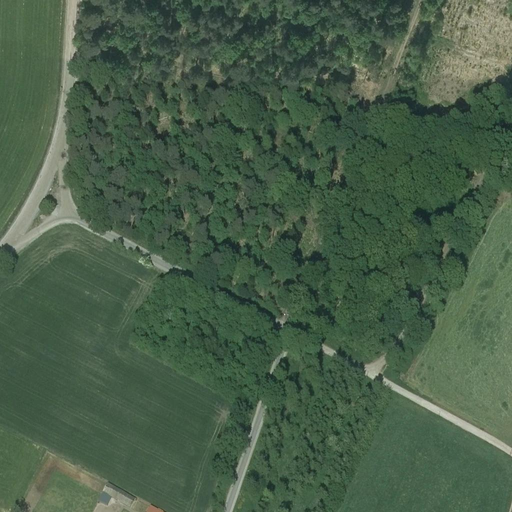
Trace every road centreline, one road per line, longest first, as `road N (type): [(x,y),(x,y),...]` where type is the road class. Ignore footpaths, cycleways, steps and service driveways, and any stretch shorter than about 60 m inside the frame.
road 1 (track): [(511,452),(290,330),(401,0)]
road 2 (track): [(511,150),(481,171),(402,336),(367,373)]
road 3 (unclassified): [(68,215),(290,330)]
road 4 (unclassified): [(225,511),(290,330)]
road 5 (secondary): [(1,255),(38,196),(64,130)]
road 6 (secondary): [(64,130),(76,0)]
